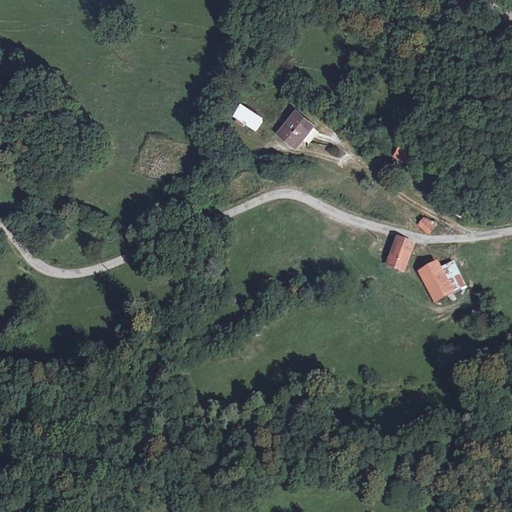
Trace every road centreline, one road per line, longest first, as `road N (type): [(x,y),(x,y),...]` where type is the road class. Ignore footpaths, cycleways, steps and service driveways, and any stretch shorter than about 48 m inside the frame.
road 1 (unclassified): [(511,232),(424,239),(284,193),(114,263),(58,274),(23,254),(0,225)]
road 2 (track): [(482,235),(423,209),(317,136)]
